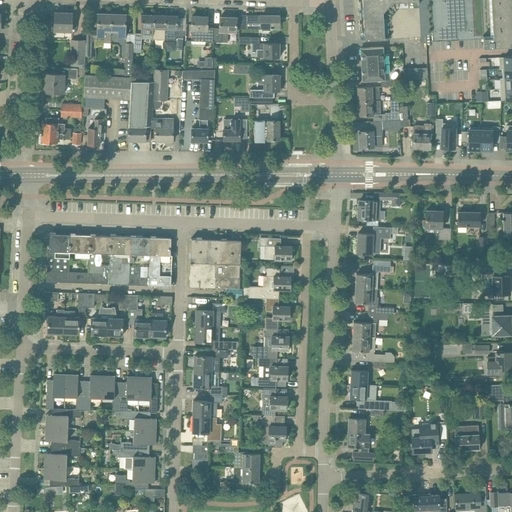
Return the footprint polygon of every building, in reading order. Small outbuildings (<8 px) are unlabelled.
[(420,37),(418,0),(357,0),(360,40),(420,37),(420,42),(426,42),(426,36),(420,37)] [(511,0),(430,0),(432,41),(483,39),(483,47),(511,45),(511,0)] [(54,31),(72,32),(72,13),(54,12),(54,18),(52,18),(51,29),(54,29),(54,31)] [(110,43),(111,29),(112,14),(98,13),(97,23),(97,37),(103,38),(103,43),(110,43)] [(126,14),(112,14),(111,29),(110,43),(117,44),(120,47),(119,58),(123,58),(123,75),(131,76),(132,44),(124,43),(125,38),(124,38),(125,24),(126,14)] [(153,34),(153,15),(142,14),(141,34),(135,34),(134,58),(140,58),(141,36),(147,36),(153,36),(153,34)] [(165,15),(153,15),(153,34),(153,36),(152,46),(159,46),(160,34),(165,34),(165,29),(165,15)] [(165,15),(165,29),(165,34),(165,40),(176,40),(175,49),(182,49),(183,35),(177,35),(177,15),(165,15)] [(239,15),(239,25),(239,27),(247,27),(247,22),(247,15),(239,15)] [(247,15),(247,22),(261,22),(261,28),(262,28),(262,30),(271,30),(271,28),(272,28),(279,28),(279,15),(261,15),(247,15)] [(213,42),(213,28),(207,28),(208,17),(192,16),(191,30),(191,38),(205,38),(205,42),(213,42)] [(219,28),(213,28),(213,42),(227,42),(228,32),(236,32),(237,17),(220,17),(219,28)] [(87,31),(86,49),(86,56),(94,57),(94,43),(94,31),(87,31)] [(70,63),(84,63),(85,40),(71,40),(70,63)] [(277,59),(277,57),(279,57),(279,56),(281,56),(281,49),(279,49),(279,43),(252,43),(252,49),(257,49),(257,57),(271,57),(271,59),(277,59)] [(360,48),(361,65),(389,63),(389,54),(384,54),(383,47),(360,48)] [(511,67),(511,56),(499,57),(499,69),(502,69),(502,68),(511,67)] [(389,63),(361,65),(362,81),(384,80),(385,80),(385,73),(390,72),(389,63)] [(53,67),(52,73),(44,73),(43,93),(52,93),(52,95),(62,96),(62,94),(64,94),(64,78),(77,79),(77,68),(53,67)] [(511,67),(502,68),(502,69),(502,78),(502,79),(511,78),(511,67)] [(155,68),(154,81),(154,99),(168,100),(170,69),(160,69),(155,68)] [(214,68),(194,69),(194,78),(200,78),(199,108),(199,127),(191,127),(191,141),(207,141),(208,128),(207,128),(207,119),(213,119),(214,68)] [(404,80),(427,79),(427,68),(403,69),(404,74),(404,79),(404,80)] [(128,99),(129,81),(129,77),(85,75),(83,97),(128,99)] [(279,75),(267,75),(259,75),(259,82),(267,82),(267,91),(261,91),(250,91),(250,97),(272,98),(273,98),(273,91),(281,91),(281,83),(279,83),(279,75)] [(511,88),(511,78),(502,79),(502,78),(500,78),(500,89),(511,88)] [(151,127),(154,127),(154,120),(154,99),(154,81),(129,81),(128,99),(130,99),(128,126),(128,140),(151,141),(151,127)] [(357,87),(358,102),(380,101),(379,87),(371,87),(357,87)] [(511,88),(500,89),(501,100),(511,99),(511,88)] [(399,119),(398,100),(390,100),(390,113),(385,113),(385,120),(399,119)] [(380,101),(358,102),(359,115),(373,115),(373,114),(380,114),(380,101)] [(399,107),(399,121),(399,127),(409,126),(409,120),(407,120),(407,106),(403,106),(399,107)] [(42,132),(70,134),(70,129),(64,128),(64,123),(58,123),(58,118),(46,118),(46,123),(42,122),(42,132)] [(165,120),(154,120),(154,127),(156,127),(155,141),(165,141),(165,144),(172,144),(172,141),(173,141),(173,127),(172,127),(172,118),(165,118),(165,120)] [(436,139),(436,136),(441,136),(441,139),(441,148),(447,148),(447,149),(455,149),(455,144),(454,144),(455,123),(442,123),(442,119),(436,118),(435,139),(436,139)] [(88,128),(88,135),(87,145),(99,145),(100,136),(102,136),(103,119),(95,119),(94,129),(88,128)] [(240,140),(240,129),(239,129),(239,119),(231,119),(231,129),(223,129),(223,140),(240,140)] [(399,120),(370,121),(371,128),(372,128),(372,131),(359,131),(360,147),(373,147),(373,136),(383,135),(382,125),(385,125),(386,130),(399,129),(399,120)] [(279,140),(279,121),(267,121),(267,122),(264,122),(264,121),(254,121),(254,142),(264,142),(264,139),(267,139),(267,140),(279,140)] [(413,133),(413,141),(411,141),(411,146),(412,146),(412,148),(430,148),(430,134),(431,124),(424,123),(424,127),(413,126),(413,133)] [(480,151),(486,151),(486,150),(491,150),(492,142),(492,139),(498,139),(498,142),(499,142),(500,126),(492,126),(491,128),(480,127),(480,151)] [(468,138),(468,141),(468,149),(473,150),(480,151),(480,127),(469,127),(468,131),(461,131),(461,141),(462,138),(468,138)] [(70,134),(42,132),(41,142),(57,143),(57,138),(70,139),(70,134)] [(399,206),(399,193),(379,192),(379,199),(392,200),(392,206),(399,206)] [(358,219),(378,220),(379,207),(376,206),(376,201),(372,201),(359,200),(358,219)] [(439,240),(450,240),(451,228),(442,228),(442,211),(426,210),(425,220),(422,220),(422,226),(425,226),(425,228),(439,228),(439,240)] [(501,218),(501,220),(503,220),(503,235),(511,235),(511,211),(502,212),(502,218),(501,218)] [(458,212),(458,226),(479,226),(479,212),(458,212)] [(358,233),(357,253),(362,253),(362,254),(363,254),(364,253),(372,254),(372,253),(380,253),(380,238),(390,239),(390,234),(390,227),(373,226),(373,233),(358,233)] [(68,272),(69,234),(50,233),(49,251),(47,250),(46,282),(67,282),(68,272)] [(88,272),(90,235),(69,234),(68,272),(88,272)] [(108,284),(110,235),(90,235),(88,272),(88,283),(108,284)] [(128,284),(130,236),(110,235),(108,284),(128,284)] [(148,285),(150,237),(130,236),(128,284),(148,285)] [(148,285),(171,286),(172,255),(170,255),(170,248),(171,248),(171,238),(171,237),(150,237),(148,285)] [(260,237),(259,246),(267,246),(267,259),(291,260),(292,246),(280,246),(281,238),(268,238),(260,237)] [(478,251),(486,252),(487,238),(479,237),(478,251)] [(215,276),(216,239),(191,238),(190,275),(215,276)] [(232,240),(216,239),(215,276),(215,277),(214,288),(239,288),(240,264),(241,240),(240,240),(240,238),(232,238),(232,240)] [(373,260),(372,275),(378,275),(378,271),(386,272),(390,272),(391,266),(391,261),(387,260),(373,260)] [(265,287),(244,286),(243,297),(266,298),(279,298),(279,289),(290,290),(291,276),(279,276),(280,268),(267,267),(266,275),(265,287)] [(485,276),(482,276),(483,295),(493,295),(493,299),(504,299),(503,294),(510,294),(509,276),(502,276),(502,268),(492,268),(485,269),(485,276)] [(88,283),(88,272),(68,272),(67,282),(88,283)] [(356,274),(355,288),(373,289),(377,289),(378,275),(372,275),(356,274)] [(215,277),(215,276),(190,275),(189,287),(214,288),(215,277)] [(355,288),(354,302),(368,303),(368,313),(384,314),(388,314),(390,314),(394,314),(394,308),(390,308),(378,308),(378,297),(377,297),(377,289),(373,289),(355,288)] [(57,301),(58,292),(44,292),(43,300),(57,301)] [(85,307),(86,293),(78,293),(77,307),(78,307),(85,307)] [(85,307),(94,307),(94,293),(86,293),(85,307)] [(130,303),(130,295),(121,294),(121,303),(129,303),(130,303)] [(129,303),(128,321),(135,321),(134,336),(135,336),(135,334),(150,334),(150,319),(142,319),(142,309),(137,308),(138,295),(130,295),(130,303),(129,303)] [(158,304),(172,305),(172,296),(158,296),(158,304)] [(279,298),(266,298),(265,306),(273,306),(272,317),(265,317),(265,328),(278,328),(278,319),(289,320),(290,306),(278,306),(279,298)] [(198,310),(197,326),(213,326),(213,311),(225,311),(226,303),(211,303),(211,310),(196,310),(198,310)] [(507,317),(507,315),(497,316),(497,314),(493,315),(492,304),(462,304),(462,313),(467,313),(470,313),(470,318),(474,318),(485,318),(485,323),(492,323),(492,335),(511,334),(510,317),(509,317),(507,317)] [(103,336),(103,335),(106,335),(106,333),(107,307),(101,307),(98,317),(91,317),(91,334),(95,335),(96,335),(96,336),(97,336),(97,337),(98,337),(99,337),(100,337),(101,337),(101,336),(102,336),(103,336)] [(123,318),(116,318),(114,307),(107,307),(106,333),(122,333),(122,336),(123,318)] [(353,322),(353,336),(370,337),(375,337),(376,324),(377,324),(377,320),(384,320),(388,320),(388,314),(384,314),(368,313),(367,322),(353,322)] [(63,334),(63,316),(48,316),(47,333),(63,334)] [(63,316),(63,334),(79,334),(79,317),(63,316)] [(150,319),(150,334),(165,335),(165,337),(166,320),(150,319)] [(213,326),(197,326),(197,341),(195,341),(210,342),(210,349),(224,349),(224,341),(212,341),(213,326)] [(265,328),(265,336),(265,346),(253,346),(253,357),(258,357),(277,358),(277,349),(288,350),(289,336),(277,336),(278,328),(265,328)] [(353,336),(352,350),(368,351),(367,361),(373,361),(382,362),(386,362),(390,362),(394,362),(394,356),(391,352),(385,352),(385,355),(382,355),(374,354),(375,337),(370,337),(353,336)] [(473,351),(473,343),(463,343),(463,352),(473,351)] [(223,357),(224,349),(210,349),(209,356),(194,355),(194,356),(196,356),(196,371),(211,371),(211,357),(223,357)] [(487,376),(504,376),(504,372),(506,372),(506,373),(509,373),(509,372),(511,372),(511,371),(511,360),(509,360),(509,353),(511,353),(511,352),(495,353),(496,353),(496,356),(487,356),(487,376)] [(258,365),(264,366),(271,366),(270,377),(258,376),(257,385),(276,386),(276,379),(287,380),(288,366),(276,366),(277,358),(258,357),(258,365)] [(350,384),(367,385),(368,370),(351,370),(350,384)] [(208,387),(208,394),(222,394),(222,386),(218,386),(218,371),(211,371),(196,371),(194,371),(193,387),(208,387)] [(228,372),(228,380),(240,381),(240,373),(228,372)] [(46,409),(52,409),(53,408),(54,396),(65,396),(65,376),(53,375),(53,380),(47,380),(46,409)] [(76,396),(76,409),(82,410),(83,410),(84,381),(78,381),(78,376),(65,376),(65,396),(76,396)] [(91,397),(102,397),(102,377),(90,377),(90,381),(84,381),(83,410),(90,410),(91,397)] [(102,377),(102,397),(113,398),(113,410),(114,411),(120,411),(120,382),(115,382),(115,377),(102,377)] [(127,411),(127,398),(138,398),(139,378),(127,378),(126,382),(120,382),(120,411),(121,411),(127,411)] [(150,399),(149,411),(150,412),(157,412),(158,383),(151,383),(151,379),(139,378),(138,398),(150,399)] [(367,385),(350,384),(349,398),(365,399),(364,403),(363,403),(371,403),(370,409),(383,410),(383,403),(375,403),(376,385),(367,385)] [(262,415),(265,415),(275,415),(275,409),(286,410),(287,396),(275,396),(276,388),(263,387),(262,400),(269,401),(269,407),(262,407),(262,415)] [(503,404),(498,404),(499,415),(505,415),(506,429),(511,428),(511,390),(504,390),(503,391),(503,404)] [(222,394),(208,394),(208,401),(193,401),(195,401),(195,416),(216,417),(217,402),(222,402),(222,394)] [(475,400),(475,418),(485,418),(485,400),(475,400)] [(47,415),(47,428),(68,428),(69,416),(81,417),(82,410),(76,409),(53,408),(52,409),(52,415),(47,415)] [(134,419),(134,431),(154,431),(154,418),(150,418),(150,412),(149,411),(127,411),(121,411),(120,416),(120,419),(134,419)] [(262,415),(261,415),(260,443),(274,444),(274,447),(282,447),(282,439),(285,440),(285,439),(287,439),(287,432),(286,431),(286,426),(275,426),(275,415),(265,415),(262,415)] [(208,445),(225,446),(230,446),(230,439),(220,438),(221,432),(216,432),(216,417),(195,416),(192,416),(192,432),(207,432),(207,445),(208,445)] [(348,431),(365,432),(365,418),(348,417),(348,431)] [(411,429),(412,437),(413,452),(431,451),(430,443),(438,443),(436,421),(428,421),(429,431),(425,431),(425,428),(411,429)] [(479,449),(478,425),(454,426),(455,450),(479,449)] [(51,441),(51,447),(80,448),(80,440),(68,440),(68,428),(47,428),(47,440),(51,441)] [(120,444),(120,449),(149,450),(149,444),(154,444),(154,431),(134,431),(133,442),(120,442),(120,444)] [(365,433),(365,432),(348,431),(347,446),(358,447),(358,452),(353,452),(353,459),(373,460),(373,453),(368,453),(368,447),(369,447),(369,433),(365,433)] [(46,466),(66,466),(67,455),(80,455),(80,448),(51,447),(51,453),(46,453),(46,466)] [(123,468),(132,469),(153,470),(153,457),(149,456),(149,450),(120,449),(113,449),(113,454),(120,454),(120,457),(124,457),(123,468)] [(243,453),(242,467),(259,467),(259,453),(243,453)] [(76,485),(79,485),(79,479),(66,478),(66,466),(46,466),(45,479),(50,479),(49,487),(69,486),(76,485)] [(242,467),(233,467),(233,482),(220,482),(220,488),(237,488),(237,483),(242,483),(243,482),(259,482),(259,467),(242,467)] [(153,470),(132,469),(132,480),(126,480),(126,475),(115,475),(115,483),(125,483),(125,488),(145,489),(148,489),(148,482),(152,482),(153,470)] [(115,484),(115,495),(124,495),(123,484),(115,484)] [(365,493),(366,487),(357,487),(354,509),(352,509),(351,511),(381,511),(371,510),(371,511),(367,511),(369,494),(365,493)] [(490,492),(491,506),(511,505),(511,506),(511,492),(497,494),(497,492),(490,492)] [(456,511),(474,511),(486,511),(485,496),(479,497),(479,493),(455,494),(456,511)] [(413,500),(406,500),(406,501),(406,511),(415,511),(416,510),(418,510),(436,509),(438,508),(438,511),(446,511),(446,499),(446,498),(438,499),(438,495),(430,495),(430,494),(412,495),(413,500)]
